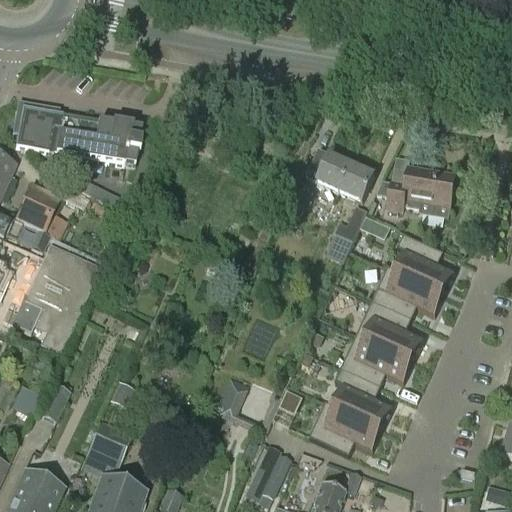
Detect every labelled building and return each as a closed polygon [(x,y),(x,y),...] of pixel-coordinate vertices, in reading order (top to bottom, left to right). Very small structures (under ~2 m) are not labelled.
[(58,120),(59,114),(40,111),(39,116),(21,113),(21,114),(16,113),(11,139),(16,140),(14,153),(82,165),(80,172),(95,175),(96,166),(123,171),(123,170),(134,172),(136,158),(138,158),(140,147),(138,146),(139,141),(140,133),(132,132),(132,130),(112,126),(112,128),(99,126),(99,124),(88,122),(88,124),(84,124),(85,121),(74,119),(73,122),(62,120),(58,120)] [(339,198),(351,169),(317,154),(305,183),(339,198)] [(0,202),(15,170),(0,162),(0,202)] [(362,208),(374,179),(351,169),(339,198),(362,208)] [(391,188),(383,187),(376,200),(388,202),(386,214),(401,216),(401,212),(419,215),(419,218),(447,223),(454,180),(408,172),(405,189),(391,187),(391,188)] [(132,210),(92,190),(78,183),(72,194),(125,222),(132,210)] [(296,233),(300,224),(299,223),(303,213),(296,209),(305,189),(293,184),(280,215),(281,215),(277,224),(296,233)] [(82,216),(87,205),(65,193),(59,204),(82,216)] [(42,238),(55,209),(30,198),(16,227),(42,238)] [(352,247),(366,216),(355,211),(346,231),(338,228),(334,239),(352,247)] [(0,238),(5,241),(12,225),(0,219),(0,238)] [(112,255),(120,235),(110,231),(102,250),(112,255)] [(396,277),(396,278),(442,298),(451,277),(437,271),(443,258),(403,239),(396,253),(405,257),(396,277)] [(27,256),(0,244),(0,326),(29,339),(32,333),(45,339),(39,353),(60,362),(99,275),(70,262),(74,253),(54,243),(45,264),(27,256)] [(35,243),(30,253),(43,259),(48,248),(35,243)] [(350,260),(345,275),(369,283),(374,268),(350,260)] [(387,273),(371,308),(412,326),(417,314),(431,321),(442,298),(396,278),(396,277),(387,273)] [(371,308),(355,342),(410,366),(420,345),(406,338),(412,326),(371,308)] [(355,342),(340,376),(380,393),(386,382),(400,388),(410,366),(355,342)] [(305,360),(301,369),(308,372),(312,363),(305,360)] [(333,412),(333,413),(379,434),(389,412),(375,406),(380,393),(340,376),(334,388),(343,392),(333,412)] [(248,391),(229,383),(212,419),(233,428),(247,396),(246,396),(248,391)] [(125,413),(134,394),(118,387),(109,406),(125,413)] [(55,429),(70,398),(53,390),(39,421),(55,429)] [(28,432),(42,401),(21,391),(10,414),(16,417),(12,424),(28,432)] [(286,397),(279,414),(294,421),(302,404),(286,397)] [(325,408),(308,444),(349,462),(354,449),(369,456),(379,434),(333,413),(333,412),(325,408)] [(119,467),(131,441),(123,438),(101,429),(92,447),(89,446),(86,452),(119,467)] [(261,497),(278,461),(280,457),(268,452),(249,491),(261,497)] [(262,511),(267,511),(271,505),(289,467),(278,462),(260,500),(261,500),(256,509),(262,511)] [(0,486),(8,469),(0,465),(0,486)] [(54,511),(62,495),(22,477),(6,511),(54,511)] [(351,479),(344,498),(352,501),(359,482),(351,479)] [(140,511),(145,498),(100,482),(89,511),(140,511)] [(339,511),(344,498),(321,490),(312,511),(339,511)] [(488,493),(485,504),(499,508),(502,497),(488,493)] [(177,511),(181,502),(165,495),(158,511),(177,511)]
